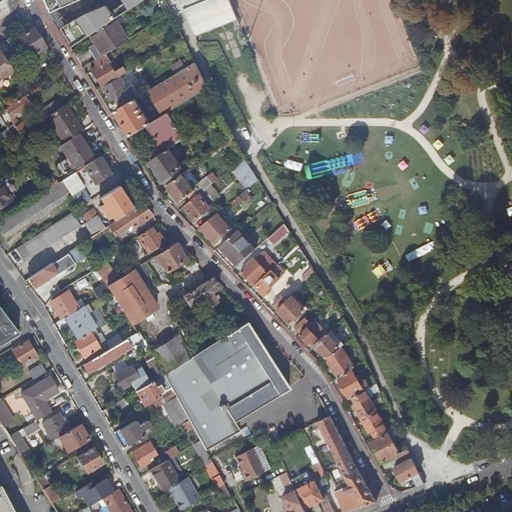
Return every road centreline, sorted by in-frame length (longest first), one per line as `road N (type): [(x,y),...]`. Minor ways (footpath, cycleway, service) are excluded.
road 1 (residential): [(33,8),(141,189),(299,358),(392,511)]
road 2 (residential): [(151,511),(0,267)]
road 3 (residential): [(401,511),(511,466)]
